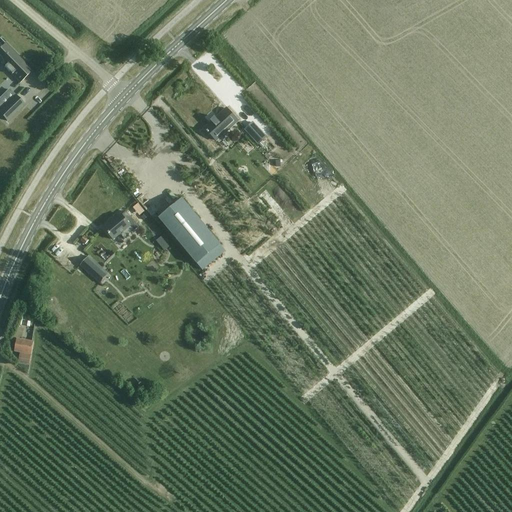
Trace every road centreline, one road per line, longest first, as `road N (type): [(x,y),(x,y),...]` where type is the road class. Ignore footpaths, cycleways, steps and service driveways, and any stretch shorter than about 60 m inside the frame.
road 1 (secondary): [(0,300),(45,201),(125,95)]
road 2 (unclassified): [(125,95),(16,0)]
road 3 (secondary): [(125,95),(227,0)]
